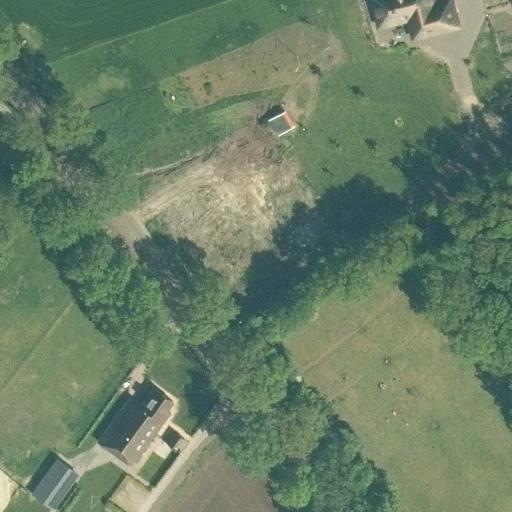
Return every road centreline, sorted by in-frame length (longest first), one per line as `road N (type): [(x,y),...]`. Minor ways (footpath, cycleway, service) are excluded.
road 1 (tertiary): [(346,511),(0,61)]
road 2 (track): [(474,133),(472,150),(458,164),(207,331)]
